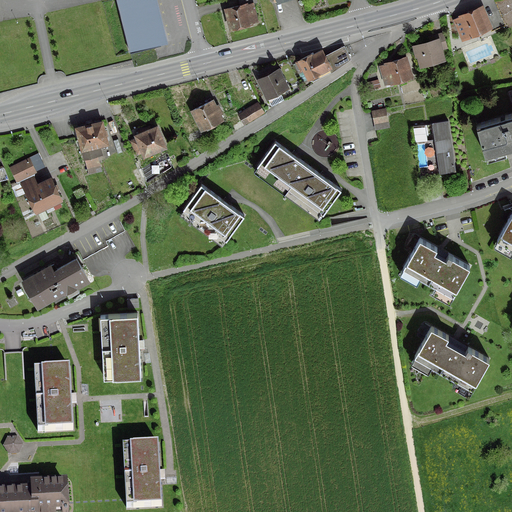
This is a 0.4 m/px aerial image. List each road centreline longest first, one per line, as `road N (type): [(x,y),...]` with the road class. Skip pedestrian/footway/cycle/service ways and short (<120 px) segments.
road 1 (residential): [(393,14),(362,58),(0,279)]
road 2 (track): [(376,222),(422,511)]
road 3 (secondary): [(0,113),(205,62)]
road 4 (secondary): [(205,62),(373,20)]
road 5 (residential): [(511,177),(376,222)]
